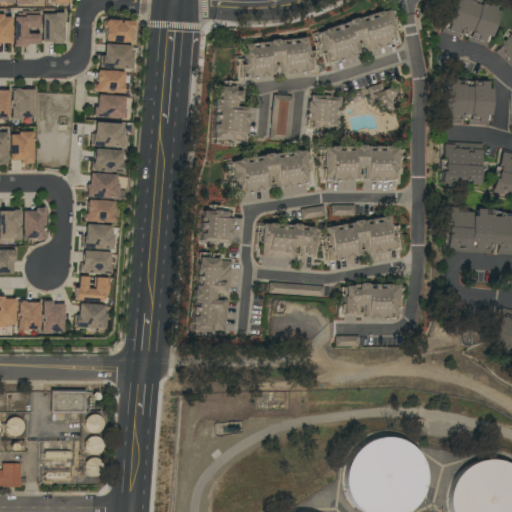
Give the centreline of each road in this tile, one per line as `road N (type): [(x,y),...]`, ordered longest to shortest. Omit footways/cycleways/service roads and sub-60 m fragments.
road 1 (residential): [(145,359),(309,358),(366,373),(421,368),(478,376),(511,393)]
road 2 (secondary): [(148,315),(165,122)]
road 3 (tertiary): [(127,2),(271,7),(295,0)]
road 4 (tertiary): [(0,369),(143,369)]
road 5 (residential): [(0,68),(72,64),(82,56),(90,0)]
road 6 (residential): [(0,508),(132,508)]
road 7 (residential): [(0,183),(55,192),(61,250),(49,263)]
